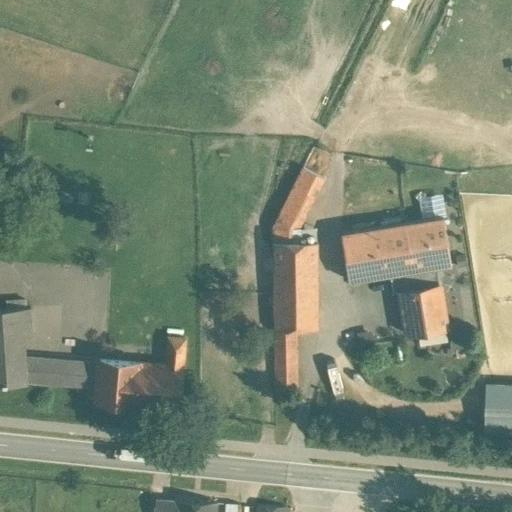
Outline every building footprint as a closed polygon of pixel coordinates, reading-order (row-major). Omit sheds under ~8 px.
[(303,166),(273,226),(273,229),(298,228),(324,176),(303,166)] [(443,215),(406,221),(414,269),(397,272),(407,333),(446,327),(437,265),(451,263),(443,215)] [(406,221),(343,232),(351,280),(397,272),(414,269),(406,221)] [(298,228),(273,229),(273,242),(298,241),(298,228)] [(298,241),(273,242),(274,330),(296,329),(318,328),(317,240),(298,241)] [(30,306),(0,307),(0,383),(2,383),(3,384),(26,383),(26,380),(74,384),(75,370),(25,366),(25,356),(23,329),(32,329),(30,306)] [(296,329),(274,330),(275,392),(297,391),(296,329)] [(465,329),(451,331),(453,347),(467,345),(465,329)] [(185,338),(169,337),(163,337),(162,347),(168,347),(166,365),(182,366),(185,338)] [(429,345),(413,348),(415,363),(431,361),(429,345)] [(97,386),(99,363),(25,356),(25,366),(75,370),(74,384),(97,386)] [(140,362),(99,358),(99,363),(97,386),(95,400),(136,404),(140,362)] [(166,365),(140,362),(136,404),(178,408),(182,366),(166,365)] [(215,511),(217,501),(175,499),(155,498),(154,511),(215,511)] [(236,511),(238,503),(225,502),(224,511),(236,511)]
